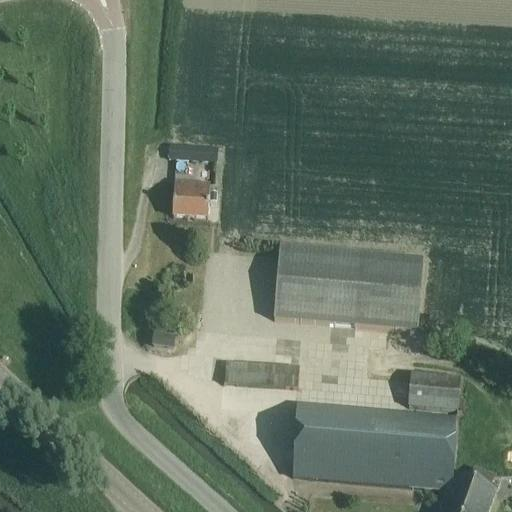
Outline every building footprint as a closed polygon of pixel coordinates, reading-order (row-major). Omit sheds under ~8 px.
[(194,164),(194,151),(169,150),(169,163),(176,163),(194,164)] [(194,151),(194,164),(217,165),(217,152),(194,151)] [(173,221),(208,223),(209,205),(210,195),(210,189),(175,187),(173,221)] [(281,252),(275,324),(416,336),(422,264),(281,252)] [(174,352),(175,343),(156,341),(155,350),(174,352)] [(298,372),(228,368),(226,389),(297,393),(298,372)] [(410,411),(458,413),(460,383),(412,381),(410,411)] [(490,511),(496,497),(489,494),(494,482),(474,473),(470,486),(455,480),(455,465),(458,417),(299,409),(294,482),(451,495),(444,511),(490,511)]
